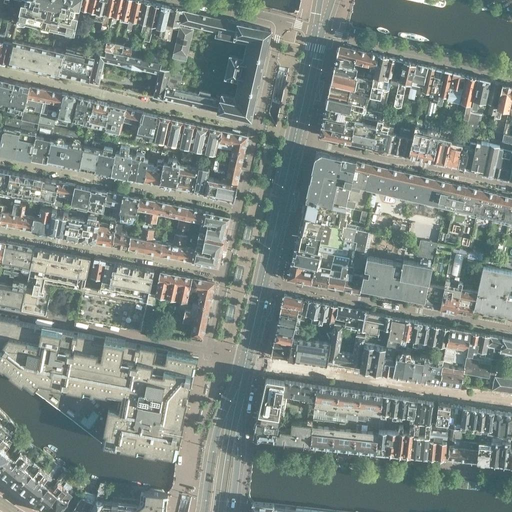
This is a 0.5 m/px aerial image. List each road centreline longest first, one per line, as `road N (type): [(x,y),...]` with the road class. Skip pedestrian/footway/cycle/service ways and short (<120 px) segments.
road 1 (residential): [(237,445),(511,472)]
road 2 (residential): [(511,402),(245,362)]
road 3 (residential): [(0,70),(258,128)]
road 4 (residential): [(263,281),(511,329)]
road 5 (residential): [(240,207),(0,159)]
road 6 (residential): [(225,273),(0,231)]
road 7 (residential): [(511,188),(294,139)]
road 8 (residential): [(206,349),(0,310)]
road 9 (residential): [(319,30),(511,78)]
road 10 (residential): [(263,281),(294,139)]
road 11 (residential): [(237,395),(221,417),(203,511)]
